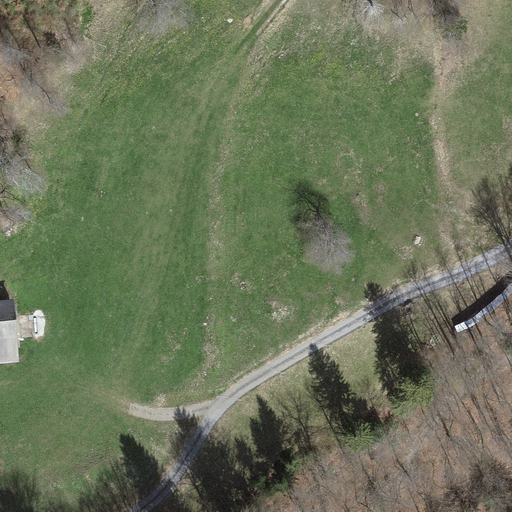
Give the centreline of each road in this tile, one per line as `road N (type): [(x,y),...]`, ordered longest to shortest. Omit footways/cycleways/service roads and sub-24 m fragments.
road 1 (track): [(511,246),(401,296),(232,397),(138,511)]
road 2 (track): [(279,0),(220,72),(205,108),(190,154),(171,332),(130,410)]
